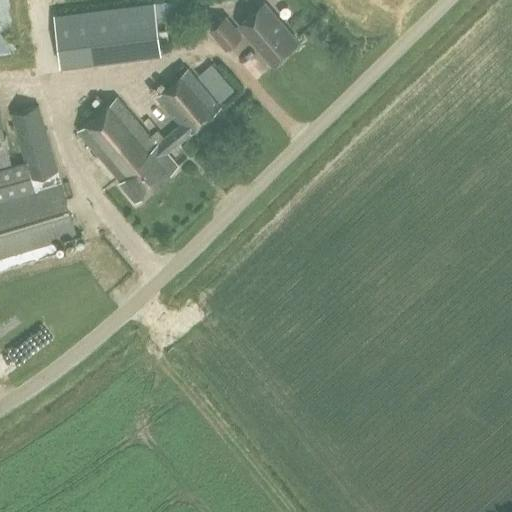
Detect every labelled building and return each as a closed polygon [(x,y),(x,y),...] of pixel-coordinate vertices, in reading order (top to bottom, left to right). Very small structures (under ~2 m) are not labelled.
[(176,0),(155,3),(157,17),(179,14),(176,0)] [(238,24),(271,61),(296,40),(263,2),(238,24)] [(54,16),(60,64),(161,52),(155,3),(54,16)] [(227,47),(241,35),(225,17),(211,29),(227,47)] [(119,182),(135,201),(178,164),(167,152),(220,106),(188,69),(156,97),(175,119),(179,123),(164,137),(158,130),(151,136),(117,97),(78,131),(121,181),(119,182)] [(77,234),(39,104),(11,113),(25,161),(0,168),(0,265),(58,249),(56,240),(77,234)] [(0,166),(11,164),(0,108),(0,166)] [(42,314),(30,323),(44,340),(56,330),(42,314)] [(37,332),(12,355),(25,369),(49,346),(37,332)]
